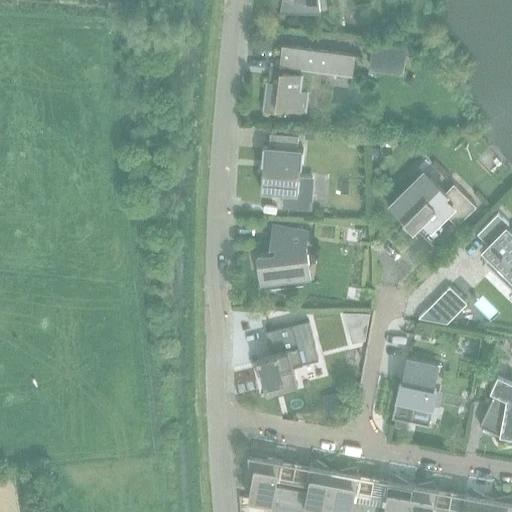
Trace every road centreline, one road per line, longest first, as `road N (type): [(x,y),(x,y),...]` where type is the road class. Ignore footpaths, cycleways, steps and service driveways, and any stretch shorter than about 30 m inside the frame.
road 1 (residential): [(215,414),(238,0)]
road 2 (residential): [(360,439),(386,285)]
road 3 (residential): [(511,466),(360,439)]
road 4 (residential): [(360,439),(215,414)]
